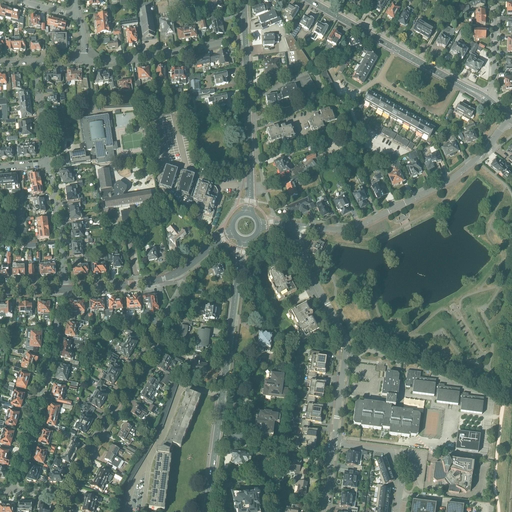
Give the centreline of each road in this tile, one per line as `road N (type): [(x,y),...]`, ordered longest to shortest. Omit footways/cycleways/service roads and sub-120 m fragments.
road 1 (secondary): [(206,511),(243,239)]
road 2 (residential): [(511,118),(456,175),(360,225),(295,225)]
road 3 (residential): [(67,493),(182,287),(176,273)]
road 4 (residential): [(333,444),(345,340),(296,249),(295,225)]
road 5 (residential): [(11,490),(62,289)]
road 6 (secondary): [(248,212),(245,37)]
road 7 (residential): [(85,61),(245,37)]
road 8 (residential): [(457,83),(440,114),(378,81),(396,48)]
road 9 (unknown): [(250,120),(305,101),(308,92),(297,77),(249,94)]
road 10 (residential): [(62,289),(48,163)]
